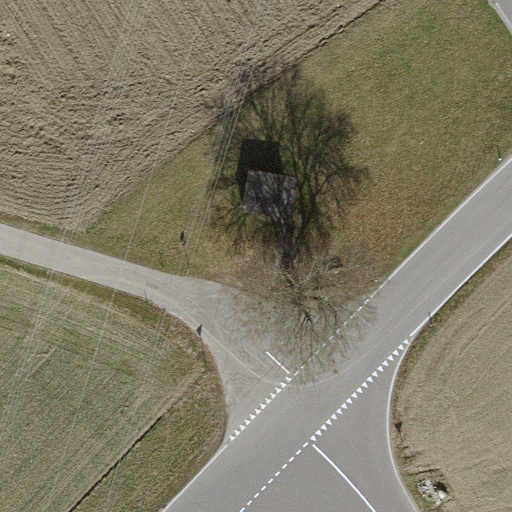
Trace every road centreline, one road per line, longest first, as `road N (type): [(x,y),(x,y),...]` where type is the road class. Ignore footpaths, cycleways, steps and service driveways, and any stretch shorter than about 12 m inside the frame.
road 1 (unclassified): [(0,236),(203,298),(306,411)]
road 2 (tertiary): [(306,411),(511,190)]
road 3 (tertiary): [(208,511),(306,411)]
road 4 (unclassified): [(306,411),(372,511)]
